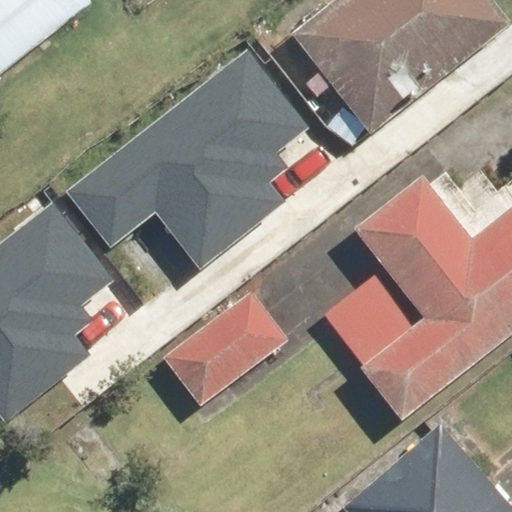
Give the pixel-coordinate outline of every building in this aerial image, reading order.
[(0,0),(0,75),(92,3),(89,0),(0,0)] [(381,130),(511,25),(511,21),(495,0),(351,0),(306,36),(381,130)] [(256,44),(77,186),(119,238),(164,203),(208,259),(292,192),(271,166),(282,157),(271,143),(310,112),(256,44)] [(415,302),(431,320),(369,368),(408,418),(511,337),(511,219),(479,247),(423,178),(361,229),(418,299),(415,302)] [(59,200),(0,246),(0,399),(12,414),(95,348),(74,321),(86,312),(74,298),(113,267),(59,200)] [(164,349),(205,404),(286,344),(245,289),(164,349)] [(511,511),(511,498),(456,432),(360,511),(511,511)]
